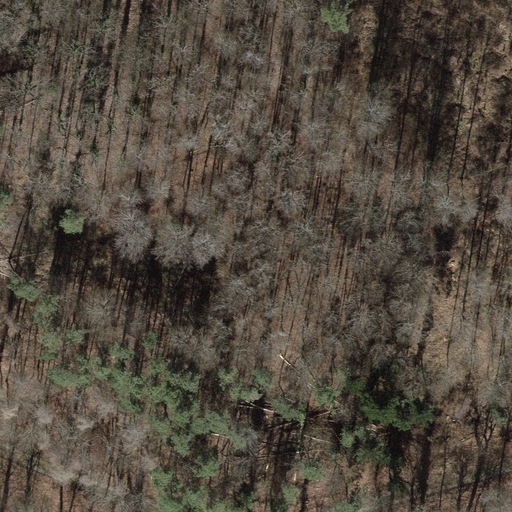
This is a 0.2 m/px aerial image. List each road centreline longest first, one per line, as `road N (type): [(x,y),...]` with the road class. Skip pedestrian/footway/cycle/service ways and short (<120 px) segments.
road 1 (track): [(173,511),(0,446)]
road 2 (track): [(511,463),(341,511)]
